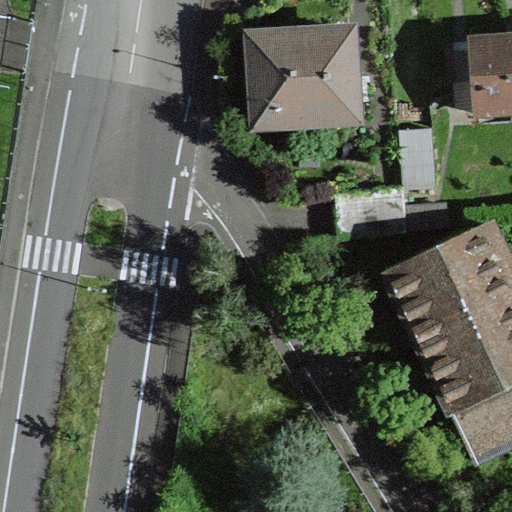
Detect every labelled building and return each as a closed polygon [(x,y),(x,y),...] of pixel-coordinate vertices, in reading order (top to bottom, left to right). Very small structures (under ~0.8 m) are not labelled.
[(348,115),(342,27),(250,33),(243,42),(250,121),(348,115)] [(466,107),(511,104),(511,33),(461,37),(462,48),(448,48),(449,76),(464,76),(466,107)] [(421,128),(390,130),(393,168),(424,166),(421,128)] [(334,231),(397,225),(395,202),(394,184),(331,190),(334,231)] [(395,202),(397,225),(439,222),(437,198),(395,202)] [(479,232),(511,301),(511,272),(491,227),(479,232)] [(511,441),(511,301),(479,232),(477,228),(387,269),(476,457),(511,441)]
